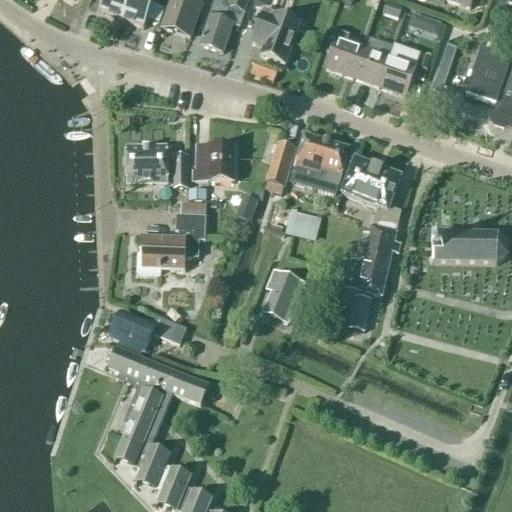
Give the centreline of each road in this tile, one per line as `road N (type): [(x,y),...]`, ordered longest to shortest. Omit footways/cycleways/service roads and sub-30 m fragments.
road 1 (unclassified): [(511,169),(255,94),(115,69)]
road 2 (residential): [(207,353),(469,459),(491,443),(511,368)]
road 3 (residential): [(103,304),(104,106),(115,69)]
road 4 (unclassified): [(115,69),(68,59),(0,0)]
